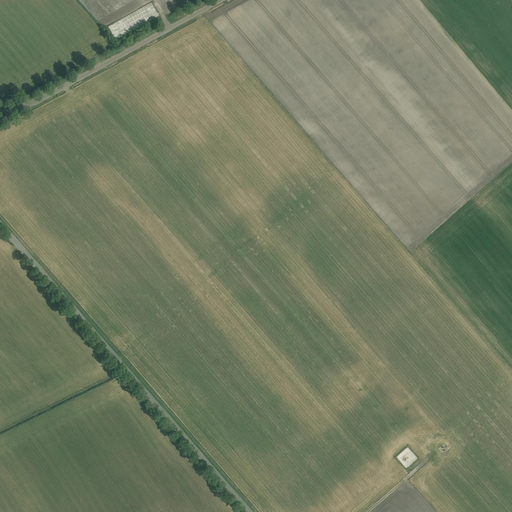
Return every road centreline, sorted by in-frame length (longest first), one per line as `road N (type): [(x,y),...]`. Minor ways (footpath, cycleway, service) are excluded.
road 1 (unclassified): [(246,511),(0,225)]
road 2 (unclassified): [(0,109),(42,98),(220,0)]
